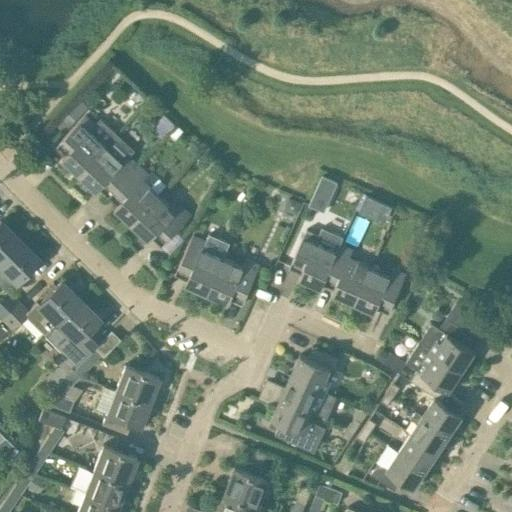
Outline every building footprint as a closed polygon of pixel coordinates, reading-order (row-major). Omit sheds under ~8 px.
[(70,107),(56,123),(64,131),(79,115),(70,107)] [(66,153),(63,158),(80,174),(108,144),(119,133),(101,116),(96,122),(86,113),(67,133),(63,137),(73,147),(66,153)] [(108,144),(80,174),(97,190),(101,186),(108,179),(116,187),(139,163),(130,155),(136,149),(119,133),(108,144)] [(119,203),(115,207),(132,223),(160,193),(143,177),(148,172),(139,163),(116,187),(126,196),(119,203)] [(323,174),(316,188),(331,195),(337,180),(323,174)] [(160,193),(132,223),(149,239),(153,235),(160,228),(169,237),(192,213),(181,202),(175,208),(160,193)] [(392,204),(366,193),(359,210),(384,222),(392,204)] [(289,197),(284,208),(295,212),(300,201),(289,197)] [(0,258),(19,239),(0,220),(0,258)] [(307,228),(291,263),(302,268),(301,272),(299,276),(320,286),(326,273),(337,249),(340,242),(343,235),(322,226),(319,233),(307,228)] [(193,235),(180,265),(191,270),(188,277),(185,283),(207,293),(224,256),(203,247),(206,240),(193,235)] [(0,284),(6,290),(7,289),(15,282),(38,258),(19,239),(0,258),(0,284)] [(337,249),(326,273),(338,278),(334,287),(332,291),(353,301),(370,264),(350,255),(353,248),(340,242),(337,249)] [(224,256),(207,293),(229,302),(231,297),(235,289),(247,295),(260,265),(247,259),(244,265),(224,256)] [(370,264),(353,301),(375,311),(377,306),(381,297),(393,303),(407,272),(392,266),(389,273),(370,264)] [(416,274),(412,285),(421,289),(426,278),(416,274)] [(44,335),(80,299),(61,280),(38,303),(36,300),(27,309),(19,300),(0,319),(0,318),(0,338),(10,328),(11,329),(25,315),(44,335)] [(0,318),(0,319),(19,300),(7,289),(6,290),(0,296),(0,318)] [(75,342),(99,318),(80,299),(44,335),(62,352),(48,366),(61,380),(73,368),(71,366),(78,359),(68,348),(75,342)] [(462,301),(450,319),(475,335),(486,318),(462,301)] [(432,321),(419,341),(419,342),(462,369),(474,350),(468,346),(475,335),(450,319),(444,329),(440,326),(432,321)] [(103,356),(120,339),(111,330),(80,361),(78,359),(71,366),(73,368),(74,369),(80,375),(81,375),(101,354),(103,356)] [(449,388),(462,369),(419,342),(407,361),(418,368),(411,379),(437,395),(444,385),(449,388)] [(340,357),(312,345),(307,355),(300,352),(290,374),(324,390),(330,378),(324,376),(328,367),(334,369),(340,357)] [(384,361),(390,352),(382,347),(376,356),(384,361)] [(149,401),(159,376),(125,363),(115,388),(149,401)] [(51,391),(46,402),(69,411),(73,399),(61,394),(80,375),(74,369),(73,368),(51,391)] [(324,390),(290,374),(285,385),(267,376),(262,387),(281,395),(310,408),(314,399),(319,401),(324,390)] [(394,394),(400,385),(393,381),(387,390),(394,394)] [(140,425),(149,401),(115,388),(106,412),(105,412),(101,423),(126,433),(130,421),(140,425)] [(388,403),(394,394),(387,390),(381,399),(388,403)] [(450,430),(461,412),(434,394),(422,413),(450,430)] [(274,417),(270,427),(278,430),(276,434),(315,451),(326,426),(311,419),(306,417),(310,408),(281,395),(271,416),(274,417)] [(54,425),(40,446),(48,451),(49,451),(64,429),(60,427),(65,416),(43,407),(38,419),(54,425)] [(422,413),(416,409),(410,418),(416,422),(411,431),(438,449),(450,430),(422,413)] [(354,431),(361,421),(354,416),(347,427),(354,431)] [(371,430),(376,422),(370,417),(364,426),(371,430)] [(364,440),(371,430),(364,426),(357,435),(364,440)] [(349,439),(354,431),(347,427),(342,435),(349,439)] [(426,467),(438,449),(411,431),(399,449),(426,467)] [(127,481),(136,456),(103,443),(93,468),(127,481)] [(34,472),(35,472),(49,451),(48,451),(40,446),(35,454),(26,467),(34,472)] [(426,467),(399,449),(389,464),(387,463),(384,463),(381,464),(379,464),(377,465),(375,467),(373,469),(372,471),(395,487),(401,478),(414,486),(426,467)] [(259,504),(269,478),(235,465),(225,491),(259,504)] [(26,467),(12,488),(20,493),(20,494),(27,483),(34,472),(26,467)] [(118,504),(127,481),(93,468),(85,491),(118,504)] [(34,472),(27,483),(37,490),(44,479),(34,472)] [(320,482),(308,511),(319,511),(325,497),(338,502),(343,490),(320,482)] [(0,511),(7,511),(20,494),(20,493),(12,488),(0,504),(0,511)] [(84,492),(76,488),(72,499),(80,502),(76,511),(114,511),(118,504),(85,491),(84,492)] [(256,511),(259,504),(225,491),(216,511),(256,511)] [(302,511),(306,502),(297,499),(291,511),(302,511)]
